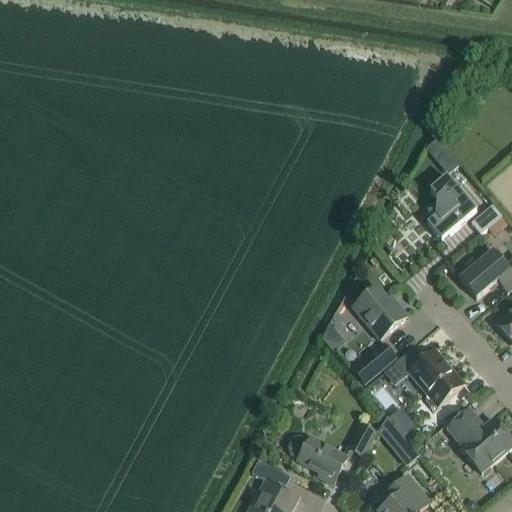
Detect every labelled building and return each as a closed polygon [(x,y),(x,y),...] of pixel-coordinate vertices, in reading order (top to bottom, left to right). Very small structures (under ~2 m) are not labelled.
[(438,142),(428,150),(433,157),(443,149),(438,142)] [(441,244),(457,231),(477,214),(447,179),(430,193),(438,203),(437,219),(427,227),(441,244)] [(480,238),(502,220),(492,208),(471,226),(480,238)] [(511,264),(506,269),(493,254),(459,282),(476,302),(497,285),(507,296),(511,292),(511,264)] [(428,284),(440,275),(431,263),(419,271),(428,284)] [(394,310),(377,290),(353,311),(380,343),(407,320),(397,307),(394,310)] [(511,312),(496,326),(511,345),(511,312)] [(365,387),(395,361),(384,347),(353,373),(365,387)] [(414,350),(395,367),(406,380),(409,377),(427,398),(426,399),(426,402),(432,409),(434,409),(436,408),(437,411),(449,401),(464,388),(435,354),(425,363),(414,350)] [(484,430),(470,413),(447,433),(461,450),(459,451),(481,477),(511,451),(511,444),(493,422),(484,430)] [(386,420),(377,435),(393,454),(406,443),(386,420)] [(346,453),(363,462),(377,436),(360,427),(346,453)] [(335,485),(348,462),(325,450),(324,446),(318,442),(313,443),(311,442),(310,444),(301,439),(293,441),(288,450),(290,458),(299,463),(298,465),(335,485)] [(261,483),(261,482),(269,468),(259,463),(251,477),(261,483)] [(425,511),(431,507),(407,479),(382,499),(388,506),(381,511),(425,511)] [(292,511),(298,502),(283,493),(266,484),(250,511),(292,511)]
